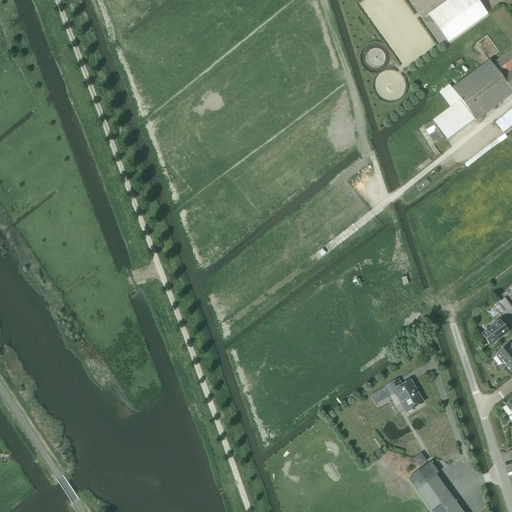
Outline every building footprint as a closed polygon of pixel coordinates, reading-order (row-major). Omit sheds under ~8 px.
[(487,14),(476,0),(455,0),(431,18),(448,42),(487,14)] [(452,88),(475,119),(476,121),(511,93),(511,49),(492,64),(489,60),(452,88)] [(436,117),(433,120),(447,140),(474,120),(449,86),(448,86),(439,93),(450,107),(449,108),(436,117)] [(511,108),(495,122),(501,130),(504,135),(511,128),(511,108)] [(432,120),(423,126),(428,135),(433,143),(443,137),(432,120)] [(495,173),(489,177),(497,187),(511,174),(511,164),(510,162),(509,163),(505,159),(492,169),(495,173)] [(511,174),(497,187),(504,196),(510,192),(511,194),(511,174)] [(428,209),(415,219),(426,232),(444,218),(437,208),(431,213),(428,209)] [(444,218),(426,232),(436,246),(449,236),(446,232),(452,227),(444,218)] [(454,241),(441,252),(452,265),(470,251),(463,241),(457,245),(454,241)] [(452,266),(451,267),(457,275),(458,274),(462,279),(475,268),(472,264),(478,260),(470,251),(452,265),(452,266)] [(495,305),(502,315),(511,307),(504,298),(495,305)] [(489,346),(507,332),(499,322),(497,320),(489,326),(491,328),(482,335),(489,346)] [(511,343),(508,347),(507,346),(497,354),(497,355),(495,356),(501,364),(503,362),(511,372),(511,370),(511,343)] [(398,380),(370,396),(375,404),(395,393),(406,412),(422,403),(409,381),(401,386),(398,380)] [(421,453),(413,459),(419,467),(426,463),(427,462),(421,453)] [(430,462),(407,479),(430,511),(462,511),(435,474),(438,473),(430,462)]
